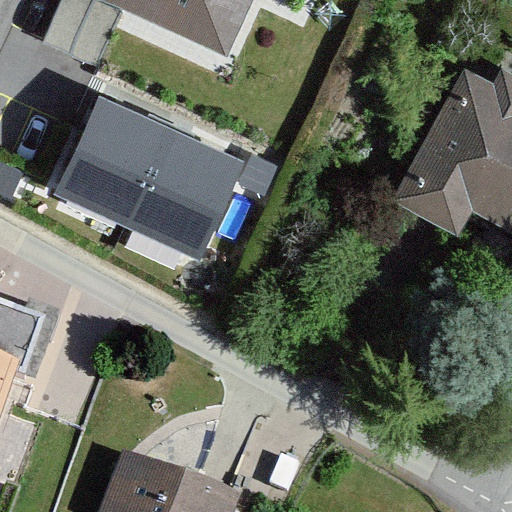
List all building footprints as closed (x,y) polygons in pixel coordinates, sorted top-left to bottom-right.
[(115,27),(122,11),(100,0),(98,0),(63,0),(45,40),(58,46),(84,58),(98,64),(115,27)] [(99,0),(100,0),(122,11),(227,60),(255,0),(307,0),(309,0),(308,0),(99,0)] [(488,82),(464,70),(392,204),(416,217),(457,239),(472,211),(511,232),(511,75),(502,70),(494,85),(488,82)] [(169,129),(99,97),(54,195),(124,227),(169,129)] [(245,163),(169,129),(124,227),(200,262),(245,163)] [(22,174),(0,163),(0,195),(10,200),(22,174)] [(43,318),(0,303),(0,403),(13,367),(24,371),(43,318)] [(133,458),(117,452),(94,511),(231,511),(237,498),(209,487),(133,458)]
